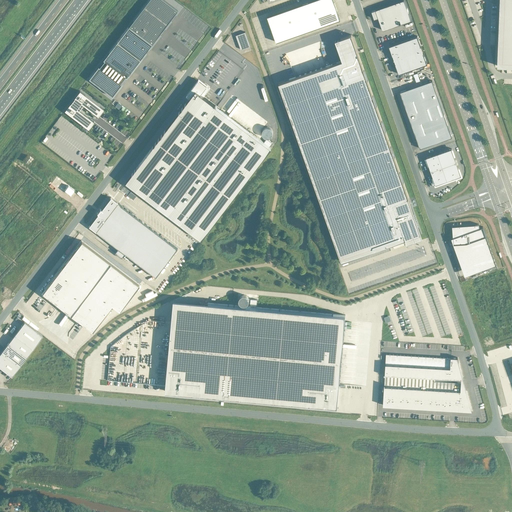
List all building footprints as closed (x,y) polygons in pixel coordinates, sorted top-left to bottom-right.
[(98,66),(89,79),(112,96),(121,84),(120,83),(121,82),(123,82),(124,81),(124,79),(124,78),(125,77),(126,78),(140,59),(152,44),(177,10),(163,0),(151,0),(130,28),(128,26),(117,42),(103,60),(104,61),(99,67),(98,66)] [(340,19),(333,0),(313,0),(267,16),(276,42),(340,19)] [(378,17),(383,30),(411,20),(404,0),(402,0),(375,10),(372,11),(374,19),(378,17)] [(511,0),(499,0),(497,66),(511,66),(511,0)] [(241,49),(250,46),(245,32),(236,35),(241,49)] [(393,56),(399,74),(427,64),(424,53),(423,54),(420,47),(421,46),(417,36),(389,46),(392,56),(393,56)] [(342,60),(279,83),(341,261),(405,239),(407,243),(406,239),(421,234),(409,198),(358,55),(342,60)] [(189,98),(126,181),(201,239),(271,148),(270,146),(272,143),(267,138),(264,142),(204,96),(210,89),(198,80),(186,96),(189,98)] [(419,145),(420,148),(452,137),(432,80),(430,81),(400,92),(419,145)] [(79,91),(64,110),(88,129),(94,121),(78,109),(82,104),(98,116),(103,109),(79,91)] [(426,157),(431,171),(436,185),(461,176),(451,148),(426,157)] [(7,191),(0,200),(0,269),(39,213),(7,191)] [(124,253),(155,277),(178,248),(111,197),(101,210),(100,209),(97,213),(98,214),(89,226),(118,248),(114,253),(121,258),(124,253)] [(479,224),(452,226),(453,244),(466,243),(476,271),(496,264),(483,226),(479,228),(479,224)] [(81,240),(42,292),(69,313),(92,330),(112,305),(119,310),(139,284),(81,240)] [(171,322),(165,391),(337,406),(345,315),(208,303),(206,325),(171,322)] [(0,353),(0,367),(12,376),(42,335),(24,322),(0,353)] [(459,362),(458,357),(451,357),(451,358),(386,354),(385,375),(384,384),(384,385),(383,405),(385,405),(471,410),(466,391),(462,390),(462,379),(458,362),(459,362)]
